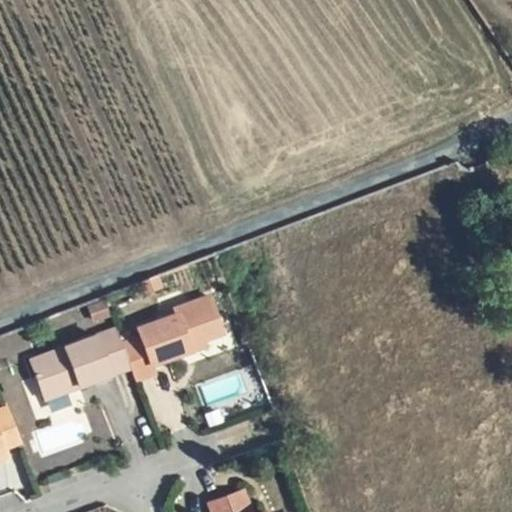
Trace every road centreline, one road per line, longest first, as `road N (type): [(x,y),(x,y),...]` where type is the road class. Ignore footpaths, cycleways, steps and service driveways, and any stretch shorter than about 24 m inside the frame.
road 1 (unclassified): [(0,324),(511,127)]
road 2 (residential): [(143,511),(132,491),(111,479),(27,511)]
